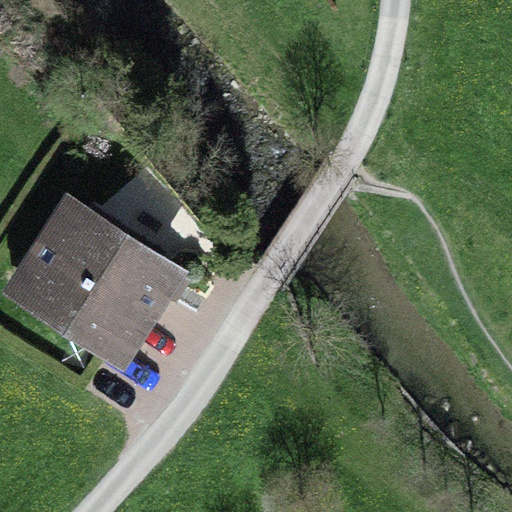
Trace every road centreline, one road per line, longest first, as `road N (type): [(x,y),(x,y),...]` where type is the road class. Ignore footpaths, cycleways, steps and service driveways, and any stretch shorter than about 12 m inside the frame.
road 1 (unclassified): [(87,511),(280,267)]
road 2 (unclassified): [(335,180),(388,79),(398,0)]
